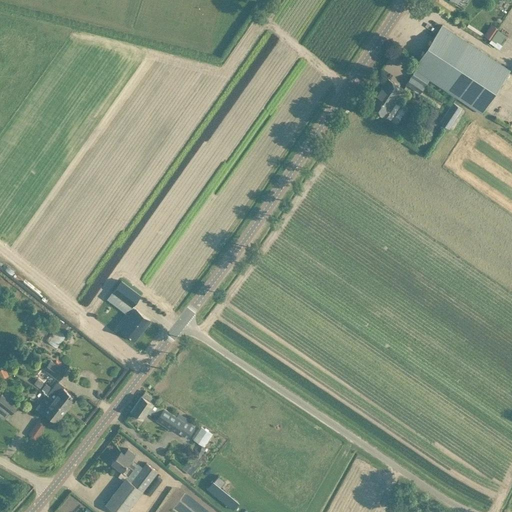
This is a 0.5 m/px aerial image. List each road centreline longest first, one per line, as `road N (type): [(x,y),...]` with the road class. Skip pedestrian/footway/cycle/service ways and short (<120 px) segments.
road 1 (tertiary): [(180,323),(407,0)]
road 2 (unclassified): [(471,511),(180,323)]
road 3 (tertiary): [(28,511),(180,323)]
road 4 (unknown): [(146,366),(0,247)]
